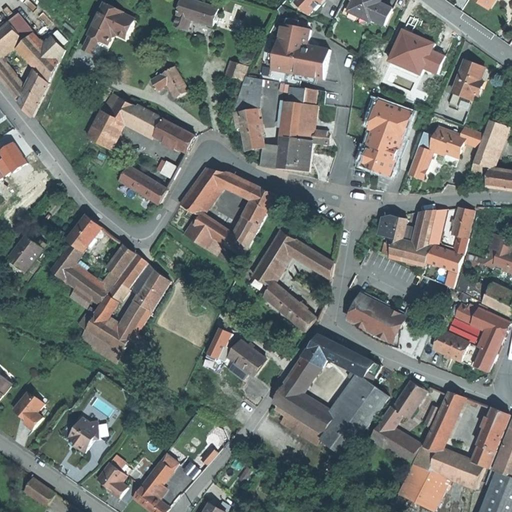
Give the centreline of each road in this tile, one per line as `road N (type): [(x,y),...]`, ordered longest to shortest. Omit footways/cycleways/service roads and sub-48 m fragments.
road 1 (residential): [(358,206),(290,190),(210,156),(199,160),(156,231),(125,234),(0,92)]
road 2 (residential): [(336,324),(317,330),(180,511)]
road 3 (residential): [(336,324),(406,364),(489,394),(511,387)]
road 4 (residential): [(511,198),(358,206)]
road 5 (residential): [(0,442),(101,511)]
road 6 (residential): [(358,206),(336,324)]
